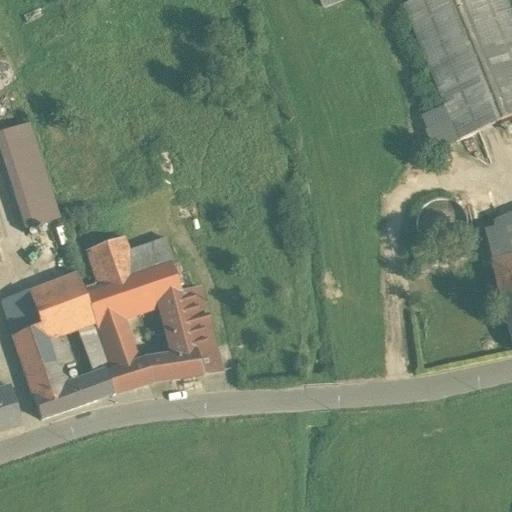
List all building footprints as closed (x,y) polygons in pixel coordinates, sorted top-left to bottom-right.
[(511,12),(507,0),(420,0),(406,6),(447,109),(426,118),(439,150),(511,119),(511,12)] [(59,221),(28,125),(0,134),(0,155),(24,232),(59,221)] [(468,237),(470,226),(468,216),(462,207),(453,201),(443,199),(432,202),(424,208),(418,216),(416,227),(418,237),(424,246),(433,252),(443,254),(454,252),(462,246),(468,237)] [(511,222),(491,230),(491,244),(496,264),(511,259),(511,222)] [(123,240),(87,252),(101,290),(136,278),(128,254),(123,240)] [(165,241),(128,254),(136,278),(172,266),(165,241)] [(496,264),(491,244),(483,247),(492,297),(501,294),(494,265),(496,264)] [(511,259),(496,264),(494,265),(501,294),(511,335),(511,259)] [(101,290),(87,295),(96,326),(97,325),(118,318),(162,303),(180,296),(172,266),(136,278),(101,290)] [(77,276),(28,294),(43,344),(78,332),(94,326),(83,292),(77,276)] [(203,292),(180,296),(181,297),(196,355),(201,377),(221,374),(203,292)] [(28,294),(2,304),(17,351),(40,345),(43,344),(28,294)] [(180,296),(162,303),(175,357),(196,355),(180,296)] [(118,318),(97,325),(102,344),(104,343),(104,342),(124,336),(118,318)] [(94,326),(78,332),(81,341),(105,377),(110,375),(94,326)] [(104,342),(104,343),(114,374),(134,367),(124,336),(104,342)] [(56,391),(40,345),(17,351),(33,399),(56,391)] [(196,355),(175,357),(145,364),(152,384),(201,377),(196,355)] [(110,375),(105,377),(113,398),(152,384),(145,364),(134,367),(114,374),(110,375)] [(4,371),(0,371),(0,390),(9,388),(4,371)] [(56,391),(33,399),(40,422),(113,398),(105,377),(90,380),(56,391)] [(9,390),(0,392),(0,433),(20,428),(9,390)]
